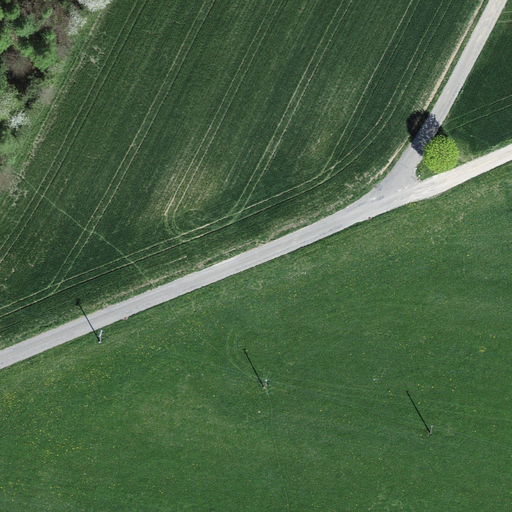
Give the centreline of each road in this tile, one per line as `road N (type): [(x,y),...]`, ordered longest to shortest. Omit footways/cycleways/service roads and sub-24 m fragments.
road 1 (track): [(0,356),(387,197)]
road 2 (track): [(387,197),(496,0)]
road 3 (track): [(387,197),(511,147)]
